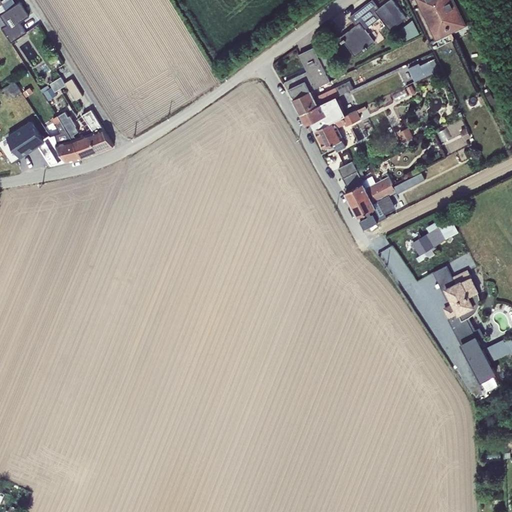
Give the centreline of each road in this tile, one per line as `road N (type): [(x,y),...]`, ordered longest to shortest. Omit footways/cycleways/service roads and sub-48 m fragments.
road 1 (unclassified): [(262,60),(364,243)]
road 2 (unclassified): [(125,150),(29,0)]
road 3 (unclassified): [(125,150),(262,60)]
road 4 (unclassified): [(0,182),(86,167),(125,150)]
